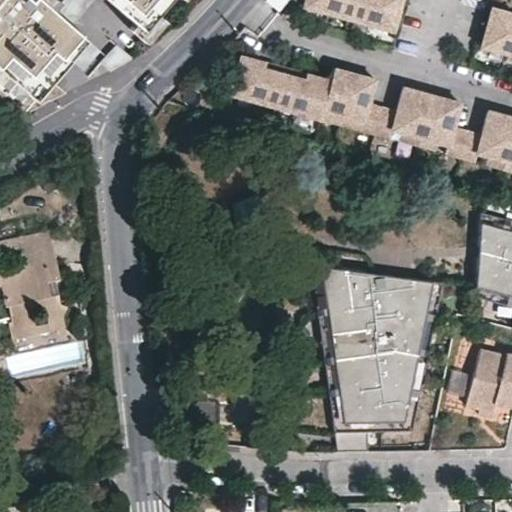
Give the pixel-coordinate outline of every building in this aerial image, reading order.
[(0,0),(0,110),(13,122),(66,93),(51,80),(86,40),(71,26),(54,11),(40,0),(0,0)] [(63,0),(54,11),(71,26),(93,0),(63,0)] [(110,0),(135,22),(144,29),(157,13),(168,0),(110,0)] [(288,0),(265,0),(264,1),(278,13),(288,0)] [(303,0),(302,6),(391,31),(399,0),(303,0)] [(511,13),(490,7),(479,46),(511,55),(511,13)] [(166,20),(157,13),(144,29),(135,22),(130,28),(147,42),(166,20)] [(113,70),(132,58),(117,45),(102,60),(113,70)] [(229,94),(318,119),(319,114),(360,125),(357,137),(385,145),(387,138),(444,154),(442,160),(470,168),(472,161),(511,172),(511,117),(486,110),(479,134),(451,127),(458,103),(401,87),(394,111),(366,103),(373,79),(332,68),(328,80),(240,56),(229,94)] [(511,219),(481,214),(479,298),(511,306),(511,219)] [(48,229),(14,236),(17,252),(20,267),(54,259),(48,229)] [(0,255),(17,252),(14,236),(0,239),(0,255)] [(219,247),(200,257),(209,275),(229,265),(219,247)] [(59,277),(54,259),(20,267),(0,271),(0,340),(63,326),(61,318),(65,305),(59,303),(57,302),(55,293),(49,294),(47,280),(59,277)] [(449,286),(309,265),(318,316),(326,315),(343,428),(332,430),(334,448),(365,448),(364,431),(408,431),(449,286)] [(511,351),(506,350),(505,353),(479,347),(466,402),(479,405),(492,408),(494,400),(511,404),(511,351)] [(492,408),(479,405),(478,410),(490,414),(492,408)]
